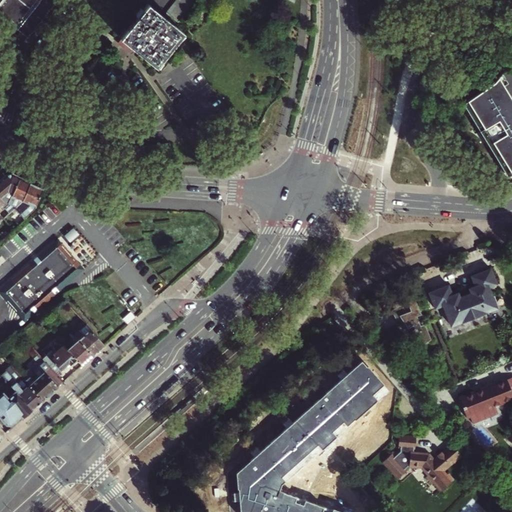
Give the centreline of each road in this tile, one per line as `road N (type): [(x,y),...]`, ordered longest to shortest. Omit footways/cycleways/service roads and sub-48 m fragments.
road 1 (secondary): [(11,143),(143,184),(285,191)]
road 2 (tertiary): [(211,305),(162,312),(0,456)]
road 3 (residential): [(490,0),(433,63),(410,111),(413,138),(439,171),(439,203)]
road 4 (primary): [(80,458),(228,322)]
road 5 (residential): [(334,306),(511,213)]
road 6 (primary): [(211,305),(62,438)]
road 7 (primary): [(318,194),(346,79),(344,0)]
road 8 (primary): [(330,0),(326,55),(285,191)]
road 9 (primary): [(228,322),(282,261),(318,194)]
road 10 (primary): [(285,191),(258,250),(211,305)]
road 11 (tertiary): [(439,203),(318,194)]
